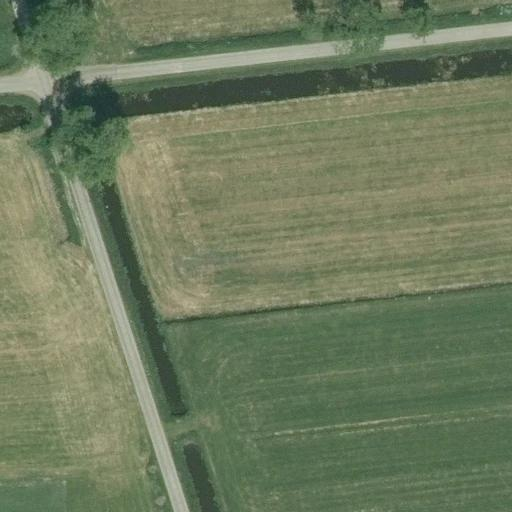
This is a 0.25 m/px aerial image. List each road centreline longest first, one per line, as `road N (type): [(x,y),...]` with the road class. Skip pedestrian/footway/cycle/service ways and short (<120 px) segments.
road 1 (unclassified): [(39,81),(511,28)]
road 2 (unclassified): [(177,511),(39,81)]
